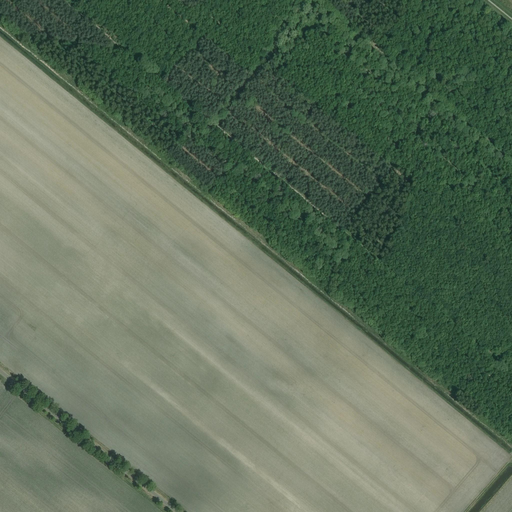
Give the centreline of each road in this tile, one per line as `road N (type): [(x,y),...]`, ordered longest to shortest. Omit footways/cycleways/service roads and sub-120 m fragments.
road 1 (track): [(311,0),(511,164)]
road 2 (unclassified): [(178,511),(0,370)]
